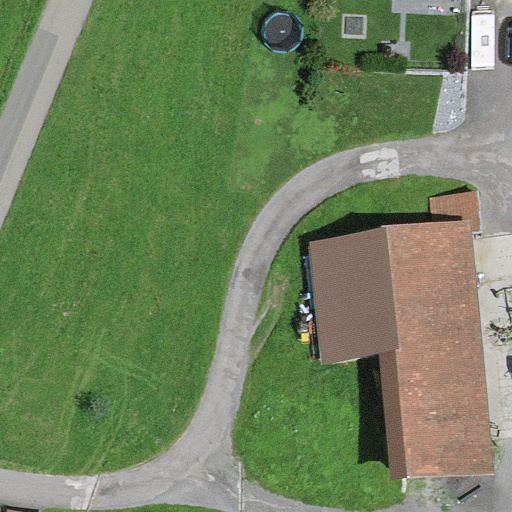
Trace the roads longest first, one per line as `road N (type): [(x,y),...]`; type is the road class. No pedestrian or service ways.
road 1 (residential): [(511,159),(394,156),(353,165),(293,198),(255,260),(209,434),(173,474),(116,491),(0,482)]
road 2 (residential): [(0,166),(68,0)]
